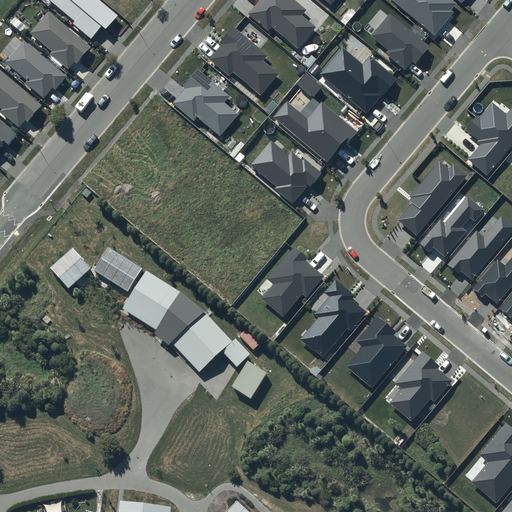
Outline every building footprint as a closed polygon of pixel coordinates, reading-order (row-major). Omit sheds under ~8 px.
[(118,15),(100,0),(49,0),(75,21),(72,23),(91,38),(101,26),(106,30),(118,15)] [(307,9),(295,0),(259,0),(248,13),(269,30),(272,26),(297,48),(315,26),(302,15),(307,9)] [(457,3),(452,0),(391,0),(434,35),(454,12),(451,10),(457,3)] [(91,48),(48,11),(30,33),(52,51),(50,53),(68,68),(74,61),(77,64),(91,48)] [(430,46),(390,13),(371,36),(388,50),(385,53),(405,70),(412,61),(415,63),(430,46)] [(268,55),(234,26),(219,43),(221,45),(210,58),(230,76),(233,71),(261,95),(280,74),(264,60),(268,55)] [(55,90),(67,76),(24,40),(5,62),(27,80),(25,82),(44,98),(52,87),(55,90)] [(363,64),(342,47),(320,74),(366,113),(395,78),(370,56),(363,64)] [(42,105),(0,69),(0,107),(2,109),(0,110),(0,111),(18,127),(24,120),(27,122),(42,105)] [(230,96),(197,69),(181,87),(184,89),(173,103),(194,121),(197,117),(220,136),(238,114),(225,103),(230,96)] [(321,87),(306,74),(297,85),(312,97),(321,87)] [(321,102),(307,118),(287,101),(273,117),(327,161),(343,141),(347,145),(358,132),(321,102)] [(511,105),(506,113),(493,102),(468,130),(483,143),(469,159),(487,175),(511,145),(511,105)] [(0,146),(4,142),(8,145),(18,134),(0,119),(0,146)] [(288,154),(271,140),(250,165),(276,186),(274,188),(292,203),(308,184),(311,186),(322,173),(304,158),(302,160),(291,151),(288,154)] [(467,175),(453,163),(449,168),(439,161),(408,199),(412,203),(398,220),(416,236),(467,175)] [(484,210),(468,196),(445,223),(440,219),(419,245),(428,252),(433,246),(445,257),(467,231),(462,227),(470,218),(475,222),(484,210)] [(511,231),(511,224),(502,216),(484,237),(476,230),(448,265),(459,274),(461,271),(472,280),(511,231)] [(308,258),(294,247),(267,279),(273,284),(261,298),(282,316),(302,294),(306,297),(324,276),(306,261),(308,258)] [(109,253),(95,275),(129,296),(143,273),(109,253)] [(52,275),(70,294),(93,273),(76,254),(52,275)] [(511,285),(511,256),(505,265),(498,259),(472,289),(482,297),(485,294),(497,304),(511,285)] [(146,275),(123,313),(157,335),(155,338),(171,350),(173,349),(200,376),(222,357),(233,344),(206,316),(183,298),(146,275)] [(354,296),(335,280),(324,293),(329,296),(314,314),(318,318),(300,339),(323,358),(348,329),(351,331),(366,313),(351,300),(354,296)] [(511,296),(501,310),(511,318),(511,317),(511,296)] [(396,332),(377,316),(356,342),(363,348),(347,366),(372,387),(407,346),(394,335),(396,332)] [(236,371),(237,373),(252,358),(237,341),(233,344),(222,357),(236,371)] [(440,366),(422,351),(394,383),(402,389),(390,403),(411,421),(430,398),(434,401),(452,380),(438,369),(440,366)] [(257,356),(252,362),(266,376),(272,371),(257,356)] [(511,427),(506,423),(479,455),(488,462),(471,482),(496,503),(511,484),(511,427)] [(247,511),(237,502),(228,511),(247,511)]
